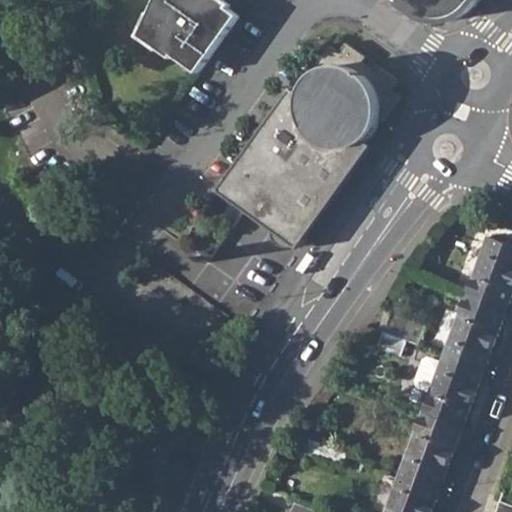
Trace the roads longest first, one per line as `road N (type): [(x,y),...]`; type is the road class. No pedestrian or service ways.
road 1 (tertiary): [(449,147),(277,387),(219,511)]
road 2 (residential): [(84,318),(310,0)]
road 3 (residential): [(478,71),(427,49),(357,0)]
